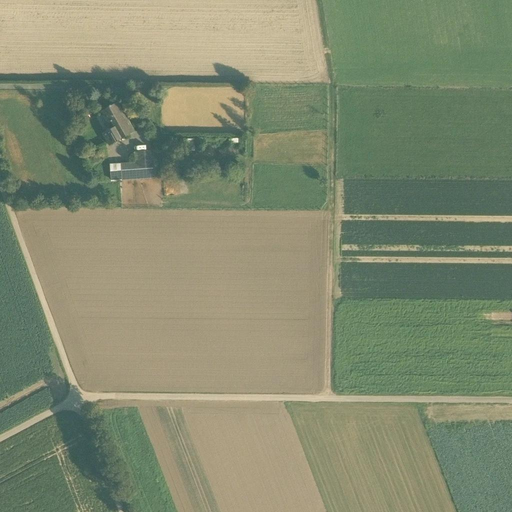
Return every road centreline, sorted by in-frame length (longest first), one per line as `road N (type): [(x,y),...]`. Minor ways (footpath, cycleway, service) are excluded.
road 1 (track): [(0,439),(89,396),(511,400)]
road 2 (track): [(318,0),(331,85),(327,398)]
road 3 (track): [(78,398),(121,511)]
